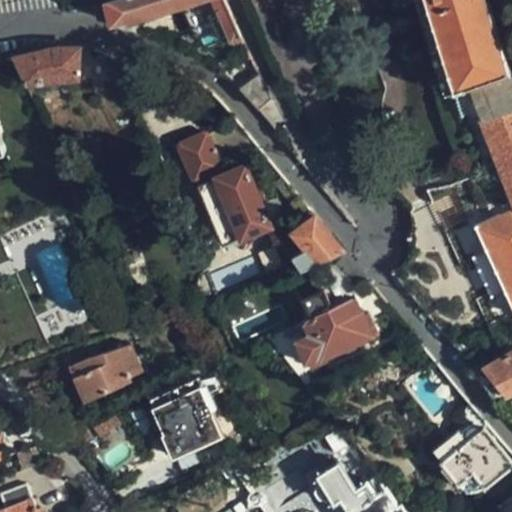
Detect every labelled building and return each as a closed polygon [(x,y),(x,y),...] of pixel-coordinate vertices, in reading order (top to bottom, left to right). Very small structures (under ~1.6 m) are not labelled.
[(108,0),(116,26),(118,26),(119,27),(121,27),(122,27),(124,27),(126,28),(128,28),(129,29),(131,29),(133,29),(134,30),(136,30),(138,31),(140,31),(135,14),(186,0),(208,0),(227,39),(242,32),(226,0),(108,0)] [(511,57),(494,0),(418,0),(447,95),(471,89),(510,207),(476,223),(511,299),(511,57)] [(16,53),(15,53),(27,78),(81,75),(80,45),(79,46),(77,46),(76,46),(74,45),(73,45),(71,45),(69,45),(68,45),(66,45),(64,45),(63,45),(61,46),(60,45),(58,46),(57,46),(55,46),(54,46),(52,46),(51,46),(49,47),(48,47),(46,47),(45,47),(43,48),(42,48),(41,48),(39,49),(38,49),(36,49),(35,50),(34,50),(32,50),(30,50),(29,51),(28,51),(26,51),(25,51),(24,52),(22,52),(20,52),(19,53),(18,53),(16,53)] [(253,54),(224,73),(225,73),(227,75),(228,76),(229,77),(231,78),(232,79),(233,80),(234,81),(236,83),(237,85),(238,85),(240,87),(241,89),(242,89),(243,91),(244,92),(245,93),(246,94),(247,95),(248,96),(249,97),(250,98),(251,99),(252,101),(253,101),(254,103),(255,104),(256,105),(257,106),(258,107),(258,108),(260,109),(275,98),(253,54)] [(215,158),(258,143),(238,118),(204,132),(215,158)] [(218,164),(215,158),(204,132),(203,127),(176,140),(190,174),(193,173),(196,179),(193,181),(217,242),(264,225),(255,202),(259,201),(255,189),(250,190),(249,187),(253,185),(249,173),(244,175),(240,165),(215,173),(212,166),(218,164)] [(299,208),(306,202),(298,193),(290,199),(299,208)] [(293,214),(296,221),(315,213),(310,207),(293,214)] [(345,250),(315,213),(296,221),(293,214),(292,213),(286,217),(297,243),(283,250),(290,268),(345,250)] [(355,294),(305,316),(311,331),(298,336),(308,359),(322,353),(324,356),(381,331),(370,309),(364,311),(355,294)] [(83,339),(52,349),(65,378),(62,380),(72,403),(131,377),(130,373),(142,368),(129,342),(91,355),(83,339)] [(497,399),(511,393),(511,349),(475,371),(497,399)] [(222,434),(209,405),(213,403),(204,383),(155,405),(166,429),(163,429),(176,454),(222,434)] [(511,460),(511,456),(483,423),(478,426),(470,417),(457,427),(465,436),(444,454),(471,485),(481,478),(486,482),(511,460)] [(481,478),(471,485),(472,485),(472,486),(473,486),(474,488),(476,488),(477,488),(478,488),(479,487),(480,487),(486,482),(481,478)] [(0,511),(35,511),(38,511),(26,482),(0,492),(0,494),(3,507),(0,508),(0,511)] [(377,486),(353,499),(360,511),(412,511),(412,510),(407,511),(406,511),(393,487),(381,495),(377,486)] [(360,511),(353,499),(349,500),(355,511),(360,511)]
